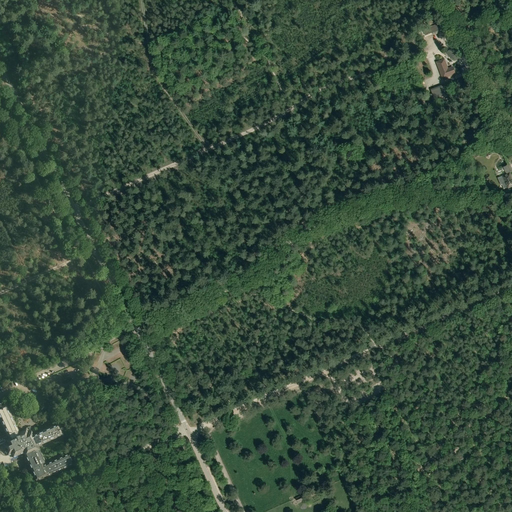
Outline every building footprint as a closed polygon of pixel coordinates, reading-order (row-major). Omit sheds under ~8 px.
[(429,28),(431,33),(432,34),(440,31),(437,24),(429,28)] [(458,57),(451,49),(445,53),(450,59),(452,58),(454,61),(458,57)] [(447,63),(444,65),(441,57),(435,59),(440,74),(441,74),(442,79),(452,75),(449,69),(446,71),(445,68),(448,67),(447,63)] [(446,84),(448,91),(463,87),(460,79),(446,84)] [(436,88),(438,96),(449,93),(448,91),(446,84),(436,88)] [(38,446),(63,435),(58,424),(33,435),(31,430),(30,430),(28,429),(27,429),(19,433),(6,404),(0,407),(0,420),(6,434),(0,436),(0,463),(2,463),(4,466),(11,463),(10,459),(23,453),(36,481),(74,464),(69,453),(46,464),(38,446)] [(305,500),(303,495),(295,498),(298,504),(305,500)]
